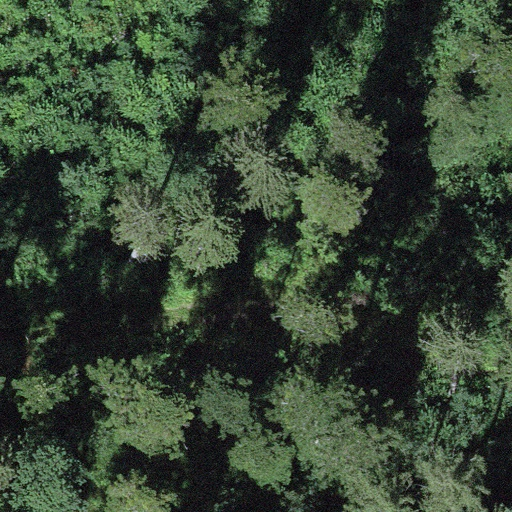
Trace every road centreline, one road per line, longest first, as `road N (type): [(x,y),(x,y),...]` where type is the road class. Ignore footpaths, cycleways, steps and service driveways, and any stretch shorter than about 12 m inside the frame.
road 1 (track): [(0,331),(263,313),(511,374)]
road 2 (track): [(263,313),(345,245),(511,261)]
